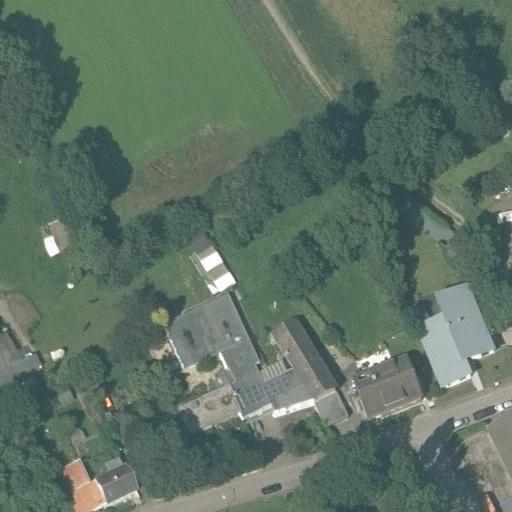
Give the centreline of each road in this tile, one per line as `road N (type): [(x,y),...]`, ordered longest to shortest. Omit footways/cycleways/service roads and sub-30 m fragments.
road 1 (track): [(268,0),(362,137),(480,242),(511,328)]
road 2 (unclassified): [(175,511),(511,395)]
